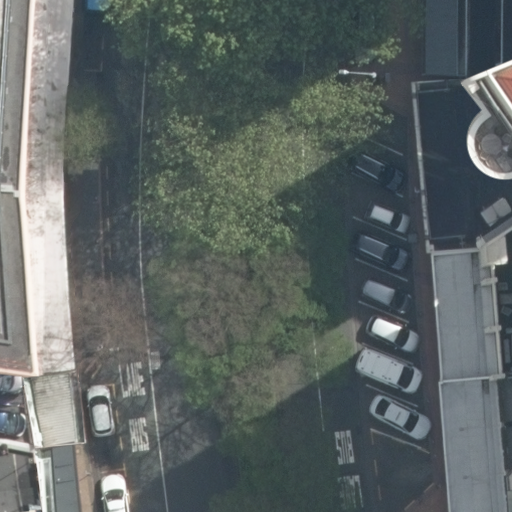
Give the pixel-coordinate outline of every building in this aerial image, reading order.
[(0,0),(0,381),(29,387),(8,207),(23,0),(0,0)] [(511,0),(418,0),(422,66),(438,66),(459,65),(485,55),(493,52),(511,44),(511,0)] [(511,44),(493,52),(485,55),(459,65),(460,74),(439,76),(414,77),(426,251),(430,250),(453,249),(476,247),(511,219),(511,44)] [(453,249),(430,250),(440,383),(450,509),(450,511),(511,511),(511,219),(476,247),(453,249)] [(0,511),(27,509),(27,511),(45,511),(29,387),(0,381),(0,511)]
